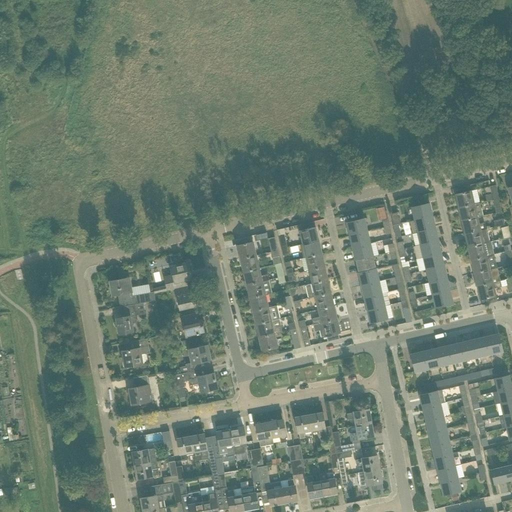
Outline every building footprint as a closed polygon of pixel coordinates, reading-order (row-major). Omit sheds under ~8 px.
[(489,187),(491,194),(492,200),(499,198),(495,185),(489,187)] [(455,195),(459,208),(474,204),(471,191),(455,195)] [(412,207),(415,220),(432,216),(429,203),(412,207)] [(480,203),(474,204),(459,208),(462,221),(477,217),(483,216),(480,203)] [(397,213),(390,214),(393,225),(398,224),(400,224),(397,213)] [(435,229),(432,216),(415,220),(418,233),(435,229)] [(484,223),(479,224),(477,217),(462,221),(465,234),(480,230),(486,229),(484,223)] [(493,221),(495,227),(505,225),(503,218),(493,221)] [(347,223),(350,235),(367,232),(364,219),(347,223)] [(501,228),(504,238),(510,237),(508,226),(501,228)] [(300,231),(303,244),(318,241),(315,227),(300,231)] [(438,241),(435,229),(418,233),(421,245),(438,241)] [(480,230),(465,234),(468,247),(483,244),(489,242),(487,235),(486,229),(480,230)] [(370,232),(367,233),(367,232),(350,235),(353,248),(369,244),(372,243),(370,232)] [(284,235),(278,236),(281,246),(281,249),(287,248),(284,235)] [(277,247),(274,237),(267,239),(270,249),(270,252),(278,250),(277,247)] [(303,244),(300,245),(303,258),(306,258),(321,254),(318,241),(303,244)] [(441,254),(438,241),(421,245),(424,257),(441,254)] [(237,246),(240,259),(256,256),(253,242),(237,246)] [(483,244),(468,247),(471,260),(486,257),(494,255),(493,249),(491,242),(489,242),(483,244)] [(372,256),(369,244),(353,248),(356,260),(372,256)] [(393,244),(388,245),(384,246),(386,253),(390,252),(395,251),(393,244)] [(279,257),(278,250),(270,252),(272,259),(279,257)] [(324,267),(321,254),(306,258),(309,271),(324,267)] [(443,266),(441,254),(424,257),(427,270),(443,266)] [(495,255),(494,255),(471,260),(474,273),(497,268),(498,268),(495,255)] [(259,269),(256,256),(240,259),(244,272),(259,269)] [(375,269),(372,256),(356,260),(359,273),(375,269)] [(171,267),(174,277),(164,279),(167,291),(187,286),(187,285),(181,287),(179,281),(192,278),(188,263),(171,267)] [(446,278),(443,266),(427,270),(430,282),(446,278)] [(328,280),(324,267),(309,271),(312,284),(328,280)] [(500,281),(497,268),(474,273),(477,286),(500,281)] [(267,274),(261,276),(259,269),(244,272),(247,285),(262,282),(269,280),(267,274)] [(378,281),(375,269),(359,273),(362,285),(378,281)] [(129,278),(110,282),(112,295),(117,294),(120,307),(143,303),(155,300),(154,292),(132,295),(132,292),(131,288),(131,286),(129,278)] [(449,291),(446,278),(430,282),(433,295),(449,291)] [(262,282),(247,285),(250,298),(265,295),(272,293),(269,280),(262,282)] [(331,293),(328,280),(312,284),(306,285),(309,298),(315,297),(331,293)] [(381,294),(378,281),(362,285),(365,298),(381,294)] [(502,287),(500,281),(477,286),(480,300),(485,299),(486,304),(497,302),(496,296),(494,289),(502,287)] [(187,286),(178,289),(174,289),(179,311),(198,306),(195,294),(190,296),(187,286)] [(452,304),(449,291),(433,295),(436,308),(452,304)] [(334,306),(331,293),(315,297),(318,310),(334,306)] [(384,306),(381,294),(365,298),(367,310),(384,306)] [(268,308),(265,295),(250,298),(253,311),(268,308)] [(145,314),(143,303),(120,307),(122,318),(116,319),(119,334),(133,332),(131,324),(135,323),(138,319),(137,315),(145,314)] [(384,306),(367,310),(370,323),(393,318),(390,305),(384,306)] [(268,308),(253,311),(256,324),(279,319),(276,306),(268,308)] [(337,319),(334,306),(318,310),(320,317),(312,319),(313,325),(314,324),(337,319)] [(197,313),(187,315),(181,316),(185,337),(204,333),(201,320),(198,321),(197,313)] [(279,319),(256,324),(259,337),(274,334),(282,332),(282,330),(279,319)] [(340,333),(337,319),(314,324),(316,330),(321,329),(323,337),(340,333)] [(306,326),(300,328),(303,341),(309,340),(306,326)] [(300,348),(296,329),(290,330),(294,349),(300,348)] [(277,347),(274,334),(259,337),(262,351),(277,347)] [(498,334),(486,337),(490,354),(502,351),(498,334)] [(490,354),(486,337),(473,340),(477,357),(490,354)] [(147,339),(143,340),(133,341),(135,349),(122,352),(125,367),(143,364),(148,363),(146,354),(150,353),(147,339)] [(477,357),(473,340),(461,343),(465,360),(477,357)] [(465,360),(461,343),(448,346),(452,363),(465,360)] [(207,345),(198,347),(188,350),(191,364),(186,365),(187,372),(201,369),(199,363),(211,360),(207,345)] [(452,363),(448,346),(436,349),(440,366),(452,363)] [(440,366),(436,349),(424,352),(427,369),(440,366)] [(427,369),(424,352),(411,355),(415,372),(427,369)] [(201,369),(187,372),(174,376),(177,388),(185,387),(183,382),(188,381),(189,386),(199,383),(201,392),(217,388),(214,373),(203,376),(201,369)] [(147,375),(143,376),(133,378),(134,378),(135,388),(129,389),(132,405),(147,402),(145,393),(150,392),(147,375)] [(511,388),(508,375),(495,379),(498,391),(511,388)] [(479,388),(469,390),(471,397),(476,396),(481,395),(479,388)] [(511,400),(511,391),(511,388),(498,391),(501,403),(511,400)] [(425,394),(420,395),(423,408),(439,404),(440,404),(445,403),(442,390),(437,391),(430,393),(425,394)] [(511,413),(511,400),(501,403),(503,416),(511,413)] [(443,416),(440,404),(423,408),(426,420),(443,416)] [(347,414),(348,420),(354,419),(356,426),(371,423),(369,410),(347,414)] [(326,435),(324,423),(322,413),(309,415),(311,430),(318,429),(320,436),(326,435)] [(511,426),(511,413),(503,416),(506,428),(511,426)] [(311,430),(309,415),(295,418),(299,440),(305,438),(304,431),(311,430)] [(446,429),(443,416),(426,420),(429,433),(446,429)] [(286,442),(284,430),(283,420),(269,422),(272,437),(279,436),(280,443),(286,442)] [(272,437),(269,422),(256,425),(260,448),(274,445),(272,437)] [(373,436),(371,423),(356,426),(357,433),(351,434),(352,444),(360,443),(359,439),(373,436)] [(225,427),(216,429),(217,432),(218,442),(221,454),(226,453),(226,456),(234,454),(233,444),(230,430),(226,430),(225,427)] [(243,427),(230,430),(233,444),(234,454),(245,452),(245,449),(247,449),(245,437),(243,427)] [(449,441),(446,429),(429,433),(432,445),(449,441)] [(332,433),(333,438),(334,447),(341,446),(338,432),(332,433)] [(208,456),(206,444),(204,434),(190,437),(193,451),(200,450),(202,457),(208,456)] [(190,437),(177,439),(179,449),(181,461),(187,460),(186,455),(193,453),(193,451),(190,437)] [(335,453),(334,447),(333,438),(326,440),(329,454),(335,453)] [(451,454),(449,441),(432,445),(435,458),(451,454)] [(349,444),(341,446),(334,447),(335,453),(350,451),(349,444)] [(300,445),(294,446),(296,460),(302,459),(300,445)] [(296,460),(294,446),(288,447),(291,461),(296,460)] [(260,447),(254,448),(255,453),(257,467),(263,466),(261,452),(260,447)] [(499,447),(486,450),(487,456),(500,453),(499,447)] [(157,462),(155,455),(154,448),(132,452),(135,465),(150,463),(157,462)] [(254,448),(248,450),(251,468),(257,467),(255,453),(254,448)] [(351,457),(350,451),(335,453),(336,460),(343,458),(351,457)] [(338,468),(336,460),(335,453),(329,454),(332,469),(338,468)] [(454,466),(451,454),(435,458),(438,470),(454,466)] [(377,456),(367,458),(355,460),(356,466),(363,465),(364,472),(379,469),(377,456)] [(345,473),(343,458),(336,460),(338,468),(339,474),(345,473)] [(305,473),(302,459),(296,460),(299,474),(305,473)] [(218,474),(216,460),(209,461),(212,476),(218,474)] [(299,474),(296,460),(291,461),(293,476),(299,474)] [(159,475),(158,469),(157,462),(150,463),(135,465),(137,479),(159,475)] [(178,475),(176,468),(175,462),(169,463),(171,476),(178,475)] [(267,466),(263,466),(257,467),(260,482),(262,492),(268,491),(271,506),(284,503),(281,488),(282,488),(280,482),(270,483),(267,466)] [(457,478),(454,466),(438,470),(441,482),(457,478)] [(176,468),(178,475),(179,482),(185,480),(182,467),(176,468)] [(257,467),(251,468),(254,483),(260,482),(257,467)] [(507,480),(504,468),(491,470),(494,483),(507,480)] [(364,472),(358,473),(360,486),(361,486),(371,484),(372,490),(382,489),(381,483),(382,482),(381,479),(379,469),(364,472)] [(337,494),(335,484),(334,479),(332,472),(327,473),(328,480),(321,481),(323,496),(337,494)] [(233,490),(228,491),(227,487),(226,487),(224,473),(218,474),(222,500),(229,498),(231,511),(244,511),(242,495),(235,497),(233,490)] [(215,493),(201,496),(204,511),(217,511),(218,511),(216,501),(222,500),(218,474),(212,476),(213,486),(215,493)] [(179,482),(178,475),(171,476),(163,478),(164,484),(179,482)] [(323,496),(321,481),(313,483),(312,476),(306,477),(308,484),(307,484),(310,498),(311,502),(324,499),(323,496)] [(460,491),(458,482),(457,478),(441,482),(444,495),(460,491)] [(297,501),(295,491),(294,486),(293,479),(287,480),(288,487),(282,488),(281,488),(284,503),(297,501)] [(187,494),(185,480),(179,482),(180,488),(181,496),(187,494)] [(180,488),(179,482),(164,484),(165,490),(173,489),(180,488)] [(258,508),(256,498),(255,493),(254,486),(241,489),(242,495),(244,511),(251,511),(258,511),(258,508)] [(181,496),(180,488),(173,489),(176,503),(182,502),(181,496)] [(165,508),(164,501),(163,495),(151,497),(141,499),(143,511),(158,509),(165,508)] [(194,497),(188,498),(189,505),(190,510),(190,511),(204,511),(201,496),(196,497),(194,497)]
